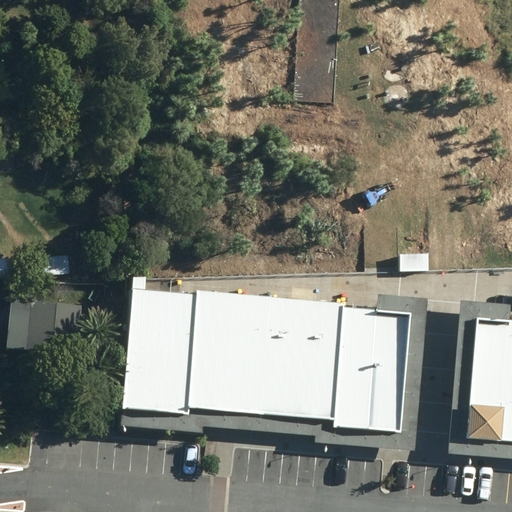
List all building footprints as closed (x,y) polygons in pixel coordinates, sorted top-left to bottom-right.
[(18,0),(0,0),(0,10),(6,23),(25,14),(18,0)] [(295,0),(295,103),(334,104),(335,0),(295,0)] [(0,168),(16,169),(16,153),(0,152),(0,168)] [(15,259),(0,257),(0,279),(13,281),(15,259)] [(426,258),(398,259),(398,276),(426,275),(426,258)] [(71,263),(41,262),(41,280),(70,281),(71,263)] [(141,297),(142,284),(129,283),(117,434),(198,440),(199,434),(312,443),(311,449),(411,457),(423,306),(376,303),(375,316),(141,297)] [(511,325),(489,324),(490,308),(440,304),(430,459),(511,465),(511,325)] [(28,307),(25,354),(74,358),(78,311),(28,307)]
